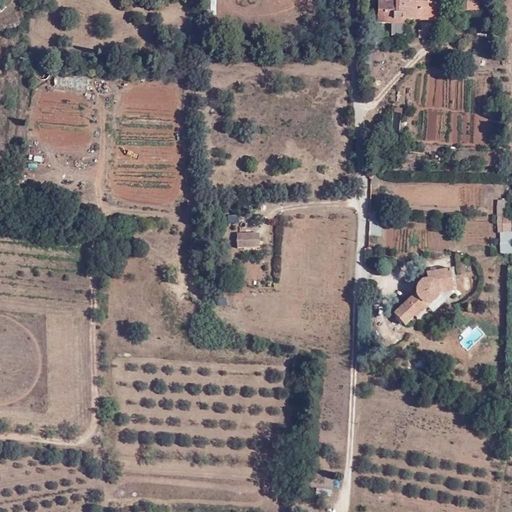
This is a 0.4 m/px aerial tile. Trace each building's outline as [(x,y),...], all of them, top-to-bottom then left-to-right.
[(206,0),(207,14),(216,14),(215,0),(206,0)] [(438,20),(439,2),(429,2),(429,0),(427,0),(419,0),(420,2),(409,1),(396,1),(395,0),(378,0),(378,23),(402,24),(402,19),(429,20),(438,20)] [(477,10),(477,0),(459,0),(459,3),(457,2),(457,9),(477,10)] [(381,236),(382,211),(377,211),(378,188),(372,188),(376,187),(379,184),(380,183),(381,181),(382,176),(371,175),(369,236),(381,236)] [(511,233),(511,201),(497,200),(497,217),(502,217),(502,233),(511,233)] [(511,254),(511,233),(502,233),(502,217),(497,217),(497,233),(500,233),(500,254),(511,254)] [(237,248),(260,248),(260,238),(255,238),(255,233),(237,234),(237,248)] [(475,243),(473,235),(464,237),(466,245),(475,243)] [(417,319),(444,292),(452,291),(449,269),(427,273),(428,280),(423,280),(419,283),(417,288),(416,291),(416,293),(394,314),(405,326),(414,316),(417,319)] [(330,497),(332,490),(317,488),(316,494),(330,497)]
